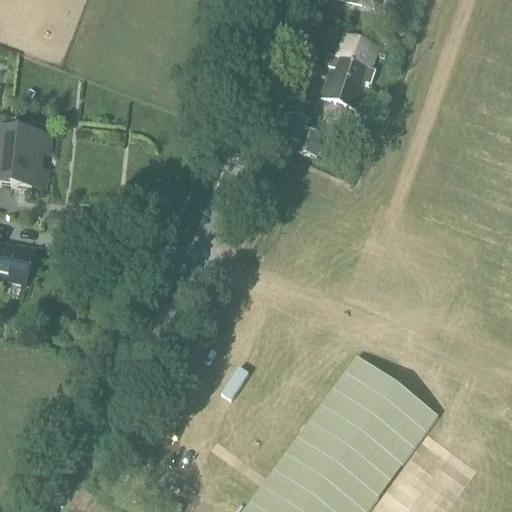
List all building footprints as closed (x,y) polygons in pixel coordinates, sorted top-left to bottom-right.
[(329,0),(376,11),(378,0),(329,0)] [(330,71),(320,100),(324,102),(357,112),(365,85),(372,88),(376,73),(370,71),(377,49),(344,39),(339,37),(328,70),(330,71)] [(311,123),(286,118),(281,142),(298,145),(306,147),(309,135),(311,123)] [(0,175),(0,187),(46,193),(48,173),(41,172),(43,156),(50,157),(52,137),(5,132),(0,175)] [(0,281),(26,288),(34,255),(0,247),(0,244),(3,234),(0,233),(0,281)] [(163,511),(182,511),(183,510),(184,508),(149,493),(141,489),(136,499),(163,511)]
